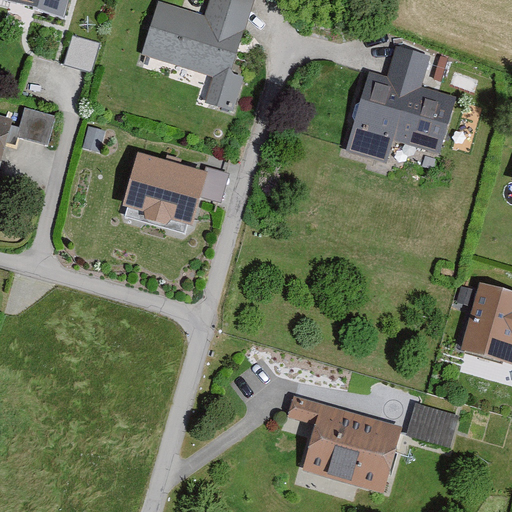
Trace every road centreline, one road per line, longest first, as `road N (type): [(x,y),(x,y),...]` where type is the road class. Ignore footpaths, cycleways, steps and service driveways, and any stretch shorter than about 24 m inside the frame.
road 1 (residential): [(208,317),(289,38)]
road 2 (residential): [(208,317),(0,256)]
road 3 (residential): [(152,511),(208,317)]
road 4 (unknown): [(36,267),(76,113)]
